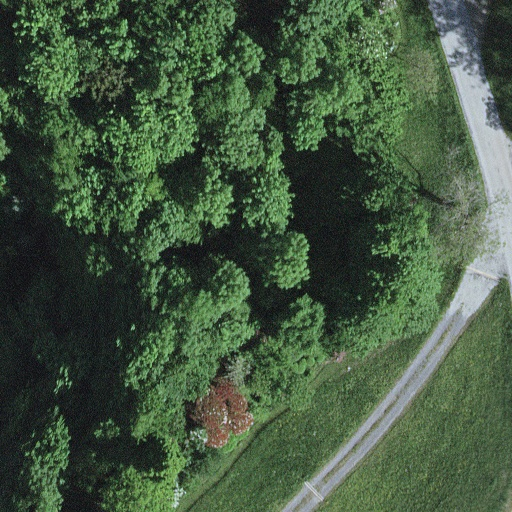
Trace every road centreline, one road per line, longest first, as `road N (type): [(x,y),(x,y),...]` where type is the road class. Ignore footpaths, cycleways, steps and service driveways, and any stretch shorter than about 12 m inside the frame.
road 1 (track): [(511,243),(457,305),(358,468),(322,511)]
road 2 (track): [(511,228),(446,0)]
